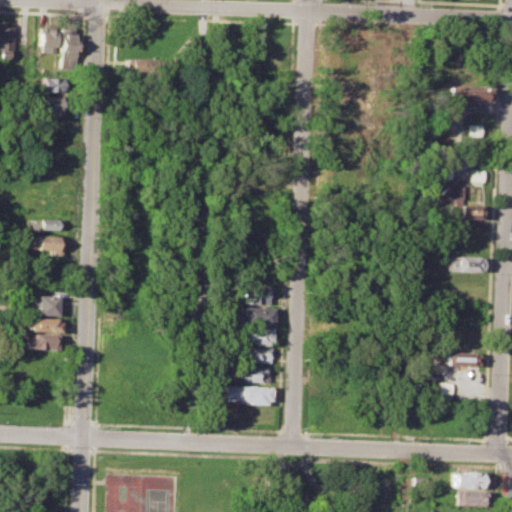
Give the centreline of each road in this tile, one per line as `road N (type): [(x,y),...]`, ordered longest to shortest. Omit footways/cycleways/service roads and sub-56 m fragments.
road 1 (residential): [(96,0),(77,511)]
road 2 (residential): [(0,432),(492,453)]
road 3 (tertiary): [(30,0),(511,19)]
road 4 (residential): [(305,0),(289,446)]
road 5 (residential): [(511,33),(492,453)]
